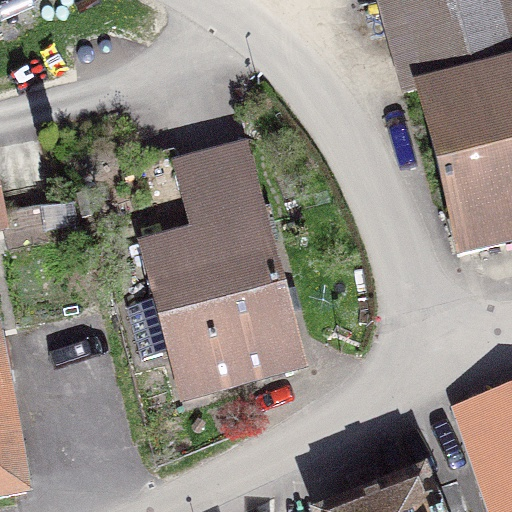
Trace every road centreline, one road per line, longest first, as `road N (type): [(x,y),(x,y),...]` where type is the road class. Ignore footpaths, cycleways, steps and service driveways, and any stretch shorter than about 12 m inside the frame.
road 1 (tertiary): [(449,377),(359,152),(295,62),(217,0)]
road 2 (unclassified): [(449,377),(161,511)]
